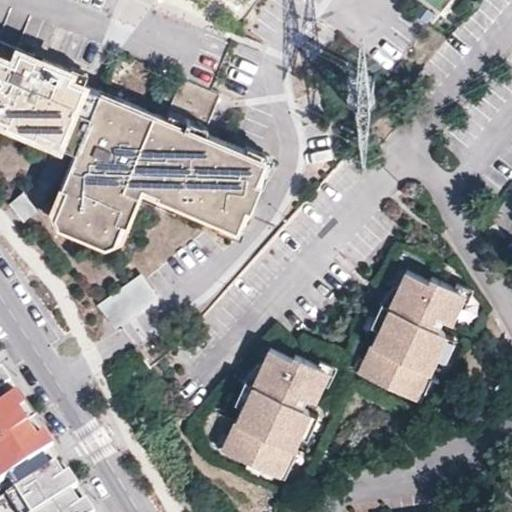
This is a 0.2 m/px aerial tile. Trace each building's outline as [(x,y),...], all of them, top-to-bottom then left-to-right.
[(86,76),(0,40),(0,126),(56,149),(59,142),(83,83),(86,76)] [(75,149),(100,89),(83,83),(59,142),(75,149)] [(269,158),(100,89),(75,149),(61,184),(66,186),(55,214),(114,238),(121,219),(126,221),(137,192),(238,233),(269,158)] [(20,187),(4,198),(19,219),(34,208),(20,187)] [(511,242),(498,227),(489,235),(502,250),(511,242)] [(160,292),(145,272),(104,302),(120,322),(160,292)] [(424,286),(401,275),(390,302),(399,306),(395,315),(386,311),(357,378),(413,402),(422,382),(418,378),(422,371),(426,374),(442,335),(434,331),(438,322),(446,325),(458,295),(426,281),(424,286)] [(390,302),(386,311),(395,315),(399,306),(390,302)] [(289,362),(266,352),(254,380),(263,383),(259,393),(251,389),(224,455),(278,479),(287,459),(282,457),(286,449),(290,451),(307,413),(298,409),(304,398),(311,402),(324,372),(291,358),(289,362)] [(0,398),(12,390),(5,379),(0,382),(0,398)] [(254,380),(251,389),(259,393),(263,383),(254,380)] [(22,404),(12,390),(0,398),(0,475),(4,473),(45,447),(36,433),(33,434),(16,408),(22,404)] [(52,458),(45,447),(4,473),(11,484),(52,458)] [(56,455),(52,458),(11,484),(2,489),(16,511),(86,511),(91,509),(82,495),(75,499),(68,486),(74,481),(56,455)]
